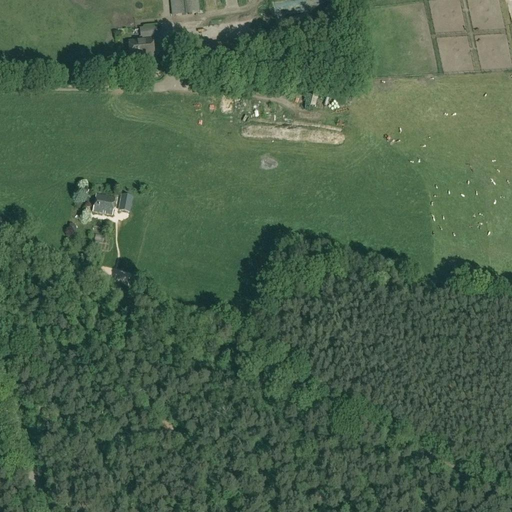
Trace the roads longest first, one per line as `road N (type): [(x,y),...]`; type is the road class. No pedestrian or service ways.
road 1 (track): [(511,502),(0,230)]
road 2 (unclassified): [(40,511),(0,372)]
